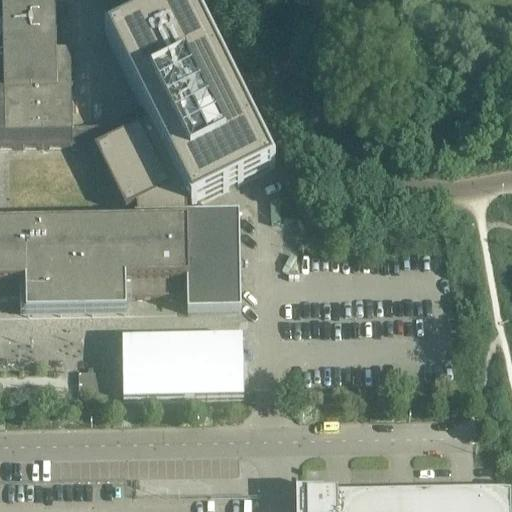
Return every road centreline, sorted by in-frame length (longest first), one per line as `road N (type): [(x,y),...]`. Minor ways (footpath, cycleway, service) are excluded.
road 1 (unclassified): [(0,446),(463,438)]
road 2 (unclassified): [(511,183),(433,191),(353,157),(306,104),(255,0)]
